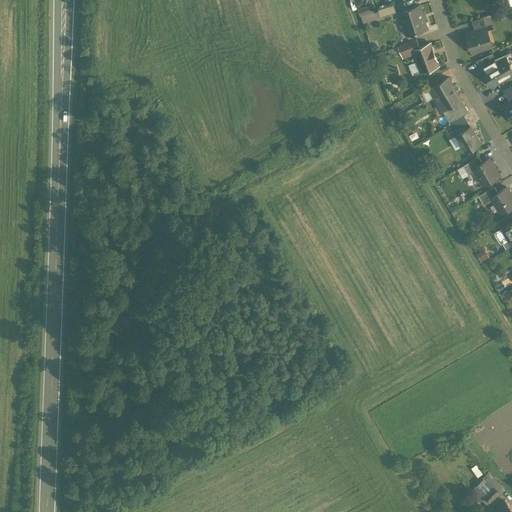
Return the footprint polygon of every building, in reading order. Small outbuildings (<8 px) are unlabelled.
[(393,4),(376,9),(379,16),(396,11),(393,4)] [(420,5),(399,12),(407,34),(427,28),(420,5)] [(497,10),(483,16),(485,24),(500,19),(497,10)] [(483,16),(472,20),(475,30),(484,28),(486,27),(485,24),(483,16)] [(475,30),(466,33),(472,52),(492,45),(492,44),(489,45),(484,29),(484,28),(475,30)] [(416,38),(399,45),(402,54),(413,50),(413,49),(419,47),(416,38)] [(419,47),(413,49),(413,50),(417,61),(421,63),(424,70),(438,64),(430,42),(419,47)] [(492,52),(476,60),(482,70),(484,69),(483,69),(497,61),(492,52)] [(497,61),(483,69),(484,69),(493,85),(511,73),(511,57),(508,60),(505,56),(497,61)] [(429,83),(440,78),(438,74),(427,80),(429,83)] [(453,85),(449,76),(429,88),(438,106),(443,103),(446,108),(462,99),(459,94),(458,94),(453,85)] [(465,104),(448,114),(452,121),(464,114),(469,111),(465,104)] [(452,121),(450,123),(454,129),(468,121),(464,114),(452,121)] [(471,125),(456,134),(458,138),(466,151),(481,142),(471,125)] [(479,156),(463,165),(469,174),(475,170),(473,167),(482,162),(479,156)] [(482,162),(473,167),(475,170),(484,184),(500,174),(490,157),(482,162)] [(494,186),(479,195),(484,204),(493,198),(491,195),(498,192),(494,186)] [(498,192),(491,195),(493,198),(501,212),(511,205),(511,194),(507,186),(498,192)] [(511,221),(501,228),(509,240),(511,237),(511,221)] [(477,251),(483,260),(490,255),(485,247),(477,251)] [(499,289),(511,283),(509,278),(497,285),(499,289)] [(494,486),(484,477),(474,487),(484,496),(494,486)] [(494,486),(484,496),(490,501),(499,491),(494,486)] [(511,511),(511,506),(505,500),(493,511),(492,511),(489,509),(485,511),(511,511)]
